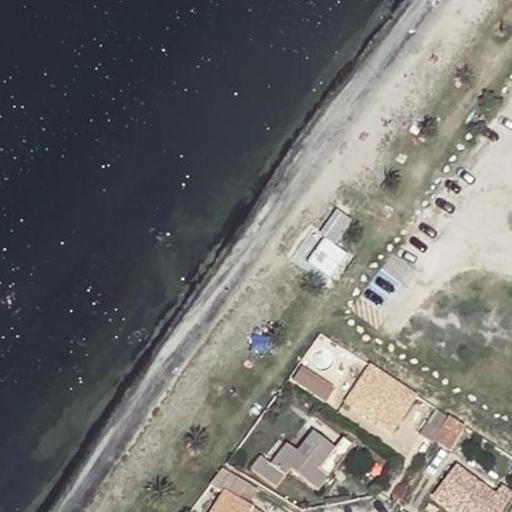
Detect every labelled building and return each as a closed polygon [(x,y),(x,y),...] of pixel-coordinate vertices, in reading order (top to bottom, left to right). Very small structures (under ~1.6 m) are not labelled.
[(418,399),(372,369),(347,407),(394,437),(418,399)] [(326,406),(334,394),(303,372),(294,385),(326,406)] [(448,422),(450,419),(449,419),(438,412),(421,436),(433,444),(434,443),(448,422)] [(462,431),(448,422),(434,443),(448,452),(462,431)] [(319,494),(330,480),(318,471),(334,450),(314,434),(297,455),(288,447),(272,466),(261,458),(251,470),(275,490),(290,472),(319,494)] [(330,480),(355,449),(343,439),(334,450),(318,471),(330,480)] [(501,511),(503,510),(479,492),(483,488),(460,472),(446,489),(444,487),(436,499),(453,511),(501,511)] [(254,511),(224,493),(212,511),(254,511)]
